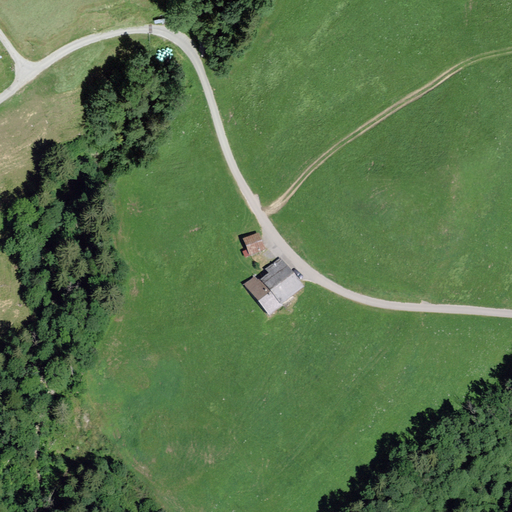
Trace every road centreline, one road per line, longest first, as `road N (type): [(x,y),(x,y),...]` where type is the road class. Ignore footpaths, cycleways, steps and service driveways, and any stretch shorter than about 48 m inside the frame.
road 1 (unclassified): [(0,99),(74,45),(120,30),(178,37),(199,62),(236,169),(266,226),(309,274),(367,302),(511,313)]
road 2 (track): [(261,216),(356,134),(459,67),(511,49)]
